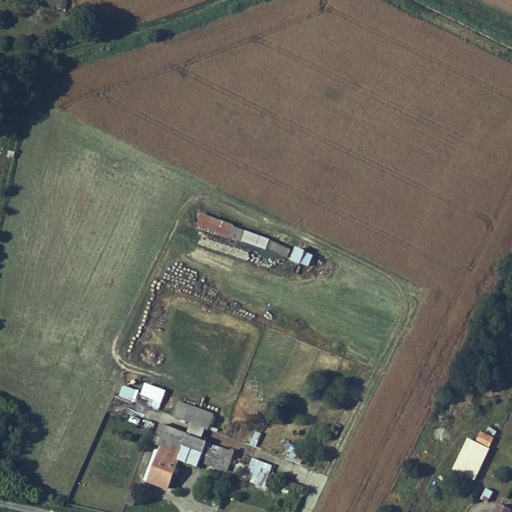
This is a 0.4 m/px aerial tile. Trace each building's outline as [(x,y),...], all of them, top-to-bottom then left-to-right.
[(58,0),(56,9),(65,11),(67,0),(58,0)] [(267,249),(267,248),(269,242),(199,217),(196,224),(227,236),(267,249)] [(288,258),(291,251),(271,242),(267,248),(288,258)] [(290,261),(309,267),(313,254),(295,248),(290,261)] [(120,396),(157,411),(161,402),(124,387),(120,396)] [(158,432),(183,442),(186,435),(160,425),(158,432)] [(254,431),(250,445),(257,447),(261,433),(254,431)] [(481,431),(476,441),(489,448),(494,438),(481,431)] [(158,432),(153,444),(162,448),(180,455),(183,448),(181,447),(183,442),(158,432)] [(183,442),(204,450),(207,443),(186,435),(183,442)] [(452,471),(475,481),(490,449),(467,439),(452,471)] [(183,442),(181,447),(183,448),(203,455),(204,450),(183,442)] [(233,453),(207,443),(204,450),(223,457),(230,460),(233,453)] [(288,462),(305,462),(305,446),(287,446),(288,462)] [(203,455),(183,448),(180,455),(162,448),(159,454),(148,483),(167,489),(178,461),(197,468),(199,462),(218,470),(223,457),(204,450),(203,455)] [(143,481),(148,483),(159,454),(154,452),(143,481)] [(230,460),(223,457),(218,470),(225,472),(230,460)] [(271,466),(252,459),(249,467),(265,473),(268,475),(271,466)] [(265,473),(249,467),(247,471),(263,477),(265,473)] [(286,481),(283,489),(303,497),(306,488),(286,481)] [(485,489),(480,499),(487,502),(492,493),(485,489)] [(128,492),(125,504),(133,506),(136,494),(128,492)]
